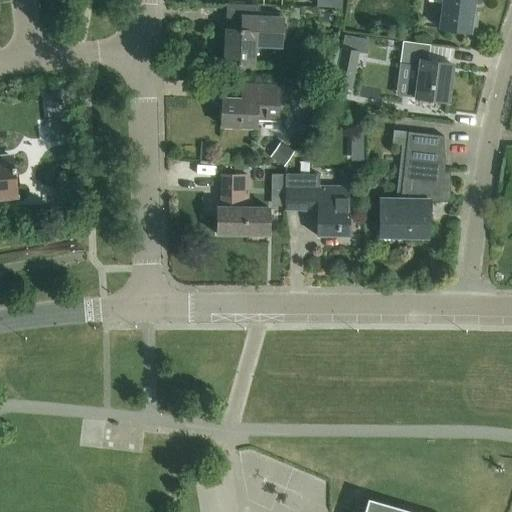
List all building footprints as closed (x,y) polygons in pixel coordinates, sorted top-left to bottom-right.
[(341,0),(317,0),(317,7),(341,8),(341,0)] [(428,0),(428,1),(443,3),(439,29),(469,33),(470,31),(476,31),(478,15),(472,14),(473,0),(428,0)] [(239,31),(224,30),(222,64),(253,65),(254,46),(280,48),(282,16),(240,14),(239,31)] [(428,46),(401,43),(398,65),(419,68),(417,84),(409,83),(408,96),(415,97),(415,99),(447,103),(452,65),(426,62),(428,46)] [(277,86),(240,84),(239,100),(221,100),(220,126),(255,128),(255,119),(275,120),(277,86)] [(71,129),(55,131),(56,139),(72,138),(71,129)] [(431,136),(405,133),(398,199),(379,199),(378,237),(428,238),(428,201),(450,204),(453,183),(449,179),(441,138),(441,137),(440,137),(431,136)] [(0,157),(0,199),(14,198),(10,157),(0,157)] [(247,176),(220,176),(220,208),(216,208),(216,235),(267,236),(268,209),(247,208),(247,195),(243,195),(243,189),(247,189),(247,176)] [(317,177),(285,176),(284,205),(296,206),(297,191),(317,192),(316,236),(348,237),(349,187),(317,187),(317,177)] [(284,193),(273,192),(272,205),(283,205),(284,193)] [(411,511),(368,500),(364,511),(411,511)]
